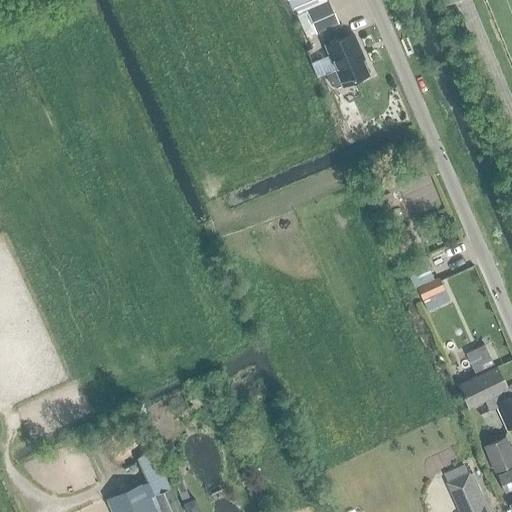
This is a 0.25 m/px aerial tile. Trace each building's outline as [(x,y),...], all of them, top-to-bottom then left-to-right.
[(296,15),(306,37),(315,33),(316,34),(337,25),(327,2),(296,15)] [(324,45),(335,71),(325,75),(330,87),(336,88),(342,85),(367,74),(357,51),(360,50),(352,33),(324,45)] [(390,192),(380,197),(384,205),(394,200),(390,192)] [(416,289),(422,300),(444,290),(439,278),(416,289)] [(454,385),(465,409),(483,401),(507,390),(497,368),(496,368),(485,344),(464,353),(474,376),(454,385)] [(483,401),(487,411),(494,407),(504,431),(511,427),(511,395),(510,396),(507,390),(483,401)] [(483,447),(494,472),(511,464),(511,456),(504,438),(483,447)] [(511,469),(495,477),(503,495),(511,491),(511,469)] [(160,511),(159,508),(154,511),(142,485),(106,501),(111,511),(160,511)] [(181,511),(171,488),(153,496),(159,508),(160,511),(181,511)]
